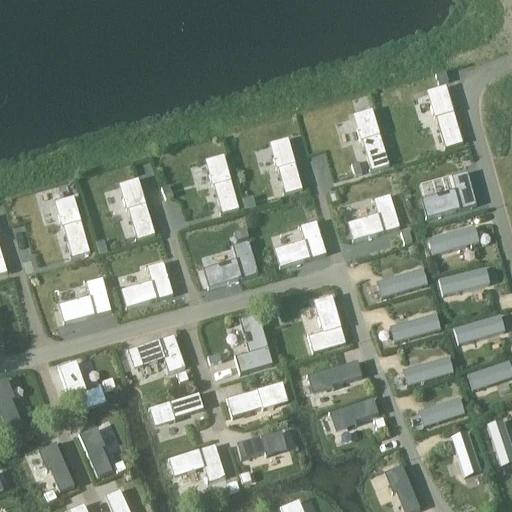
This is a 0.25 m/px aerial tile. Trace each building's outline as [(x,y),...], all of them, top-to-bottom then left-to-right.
[(447,92),(428,98),(428,99),(435,121),(436,120),(446,151),(463,145),(447,93),(447,92)] [(373,114),(354,119),(354,121),(361,142),(362,142),(372,172),(389,167),(373,115),(373,114)] [(288,143),(269,148),(276,172),(278,171),(285,197),(302,192),(288,143)] [(224,160),(205,165),(205,166),(212,189),(214,188),(222,217),(238,212),(224,160)] [(358,166),(350,168),(354,179),(361,177),(358,166)] [(454,195),(423,204),(428,221),(474,208),(465,176),(450,180),(454,195)] [(138,184),(119,190),(119,191),(126,213),(127,213),(136,243),(154,237),(138,186),(138,184)] [(168,188),(160,191),(165,203),(172,200),(168,188)] [(378,218),(348,227),(353,245),(399,231),(389,198),(374,203),(378,218)] [(74,201),(55,207),(55,208),(61,230),(63,230),(71,260),(89,255),(74,203),(74,201)] [(305,245),(274,254),(279,271),(325,257),(315,225),(300,229),(305,245)] [(473,230),(427,243),(431,259),(477,245),(473,230)] [(408,233),(400,236),(403,247),(411,245),(408,233)] [(103,243),(95,246),(99,257),(107,255),(103,243)] [(235,265),(205,274),(210,291),(256,277),(246,245),(231,249),(235,265)] [(151,285),(121,294),(126,312),(172,298),(162,265),(147,270),(151,285)] [(485,271),(438,283),(442,298),(489,286),(485,271)] [(421,272),(375,286),(380,301),(426,288),(421,272)] [(89,301),(59,309),(63,327),(110,314),(101,281),(85,285),(89,301)] [(322,335),(308,339),(312,355),(345,345),(332,301),(314,306),(322,335)] [(435,317),(388,330),(393,346),(439,332),(435,317)] [(499,318),(453,331),(458,347),(504,334),(499,318)] [(249,357),(234,361),(239,377),(271,367),(258,321),(240,326),(249,357)] [(172,338),(126,354),(133,371),(163,361),(168,375),(184,370),(172,338)] [(217,357),(208,360),(210,366),(219,363),(217,357)] [(448,360),(401,374),(406,389),(452,376),(448,360)] [(356,364),(306,379),(311,397),(332,391),(331,388),(360,379),(356,364)] [(511,375),(508,364),(467,378),(472,394),(511,380),(511,375)] [(75,366),(57,372),(74,418),(105,406),(100,391),(86,396),(75,366)] [(152,393),(165,389),(159,370),(146,374),(152,393)] [(185,374),(176,377),(178,386),(187,383),(185,374)] [(112,381),(102,384),(105,394),(115,391),(112,381)] [(5,384),(0,385),(0,421),(7,439),(22,432),(11,405),(14,404),(5,384)] [(280,386),(226,402),(230,419),(261,410),(262,412),(285,405),(280,386)] [(197,396),(148,412),(153,429),(173,423),(173,421),(202,411),(197,396)] [(459,401),(417,415),(422,431),(464,417),(459,401)] [(372,402),(328,417),(334,434),(354,427),(354,424),(377,416),(372,402)] [(382,420),(373,423),(376,431),(385,428),(382,420)] [(116,421),(96,428),(103,446),(122,439),(116,421)] [(511,454),(501,423),(486,428),(500,469),(511,465),(511,454)] [(95,433),(78,441),(96,483),(111,476),(101,453),(104,452),(95,433)] [(278,435),(236,447),(240,462),(264,455),(265,458),(283,453),(278,435)] [(467,435),(450,440),(464,480),(480,474),(467,435)] [(214,448),(167,463),(173,479),(204,470),(208,485),(224,480),(214,448)] [(55,451),(39,458),(46,475),(48,474),(59,497),(73,491),(55,451)] [(121,464),(113,468),(117,476),(125,472),(121,464)] [(403,471),(385,478),(393,496),(396,495),(402,511),(417,511),(419,511),(403,471)] [(248,475),(239,477),(241,486),(250,483),(248,475)] [(236,484),(227,486),(230,495),(238,492),(236,484)] [(51,493),(43,497),(47,505),(55,501),(51,493)] [(126,511),(118,493),(104,500),(109,511),(126,511)]
